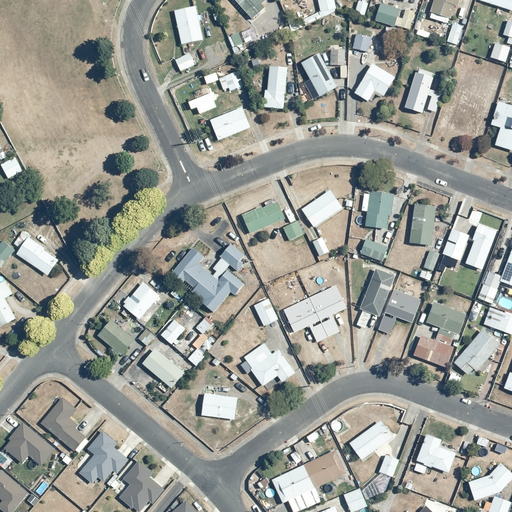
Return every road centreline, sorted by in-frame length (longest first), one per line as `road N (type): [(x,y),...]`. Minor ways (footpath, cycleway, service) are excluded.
road 1 (residential): [(211,483),(331,393),(372,380),(511,427)]
road 2 (residential): [(192,190),(297,151),(349,144),(511,200)]
road 3 (residential): [(47,345),(211,483)]
road 4 (residential): [(47,345),(145,225),(192,190)]
road 5 (residential): [(192,190),(138,73),(132,36),(142,0)]
